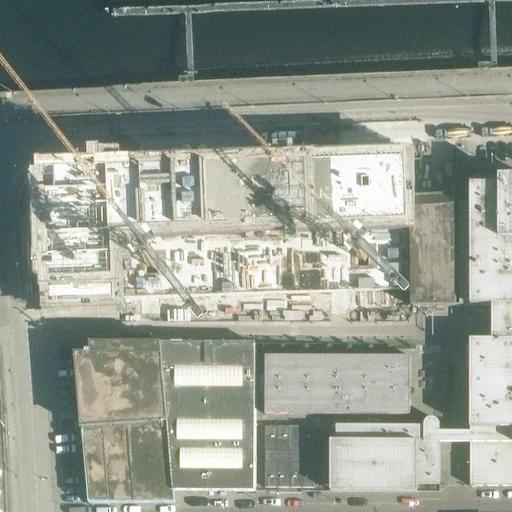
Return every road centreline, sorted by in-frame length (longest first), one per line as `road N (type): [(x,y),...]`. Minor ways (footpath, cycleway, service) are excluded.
road 1 (tertiary): [(19,197),(21,162),(66,141),(511,126)]
road 2 (residential): [(27,329),(511,326)]
road 3 (tertiary): [(27,329),(39,511)]
road 4 (tertiary): [(19,197),(27,329)]
